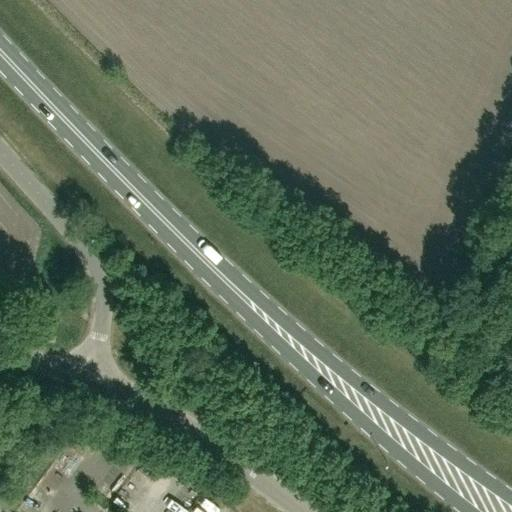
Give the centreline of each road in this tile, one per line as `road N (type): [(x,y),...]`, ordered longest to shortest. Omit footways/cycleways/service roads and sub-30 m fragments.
road 1 (primary): [(511,500),(226,282)]
road 2 (primary): [(226,282),(412,468),(469,511)]
road 3 (primary): [(226,282),(0,53)]
road 4 (unclassified): [(95,380),(102,295),(96,266),(0,150)]
road 5 (tertiary): [(301,511),(174,416),(95,380)]
